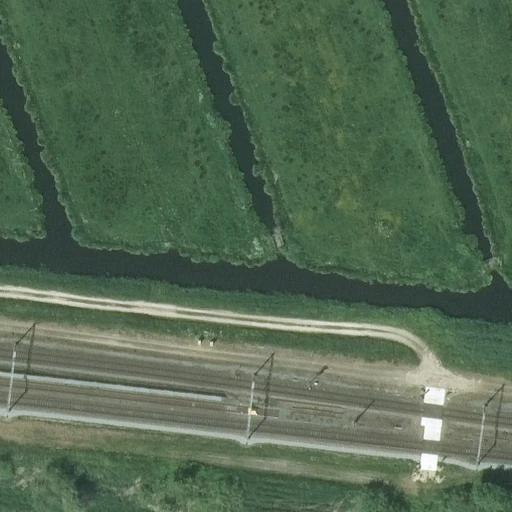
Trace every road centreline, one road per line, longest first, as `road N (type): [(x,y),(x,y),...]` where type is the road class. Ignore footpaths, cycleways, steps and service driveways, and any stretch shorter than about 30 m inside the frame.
road 1 (track): [(426,486),(434,391),(429,364),(412,341),(0,291)]
road 2 (track): [(0,431),(403,487),(511,489)]
